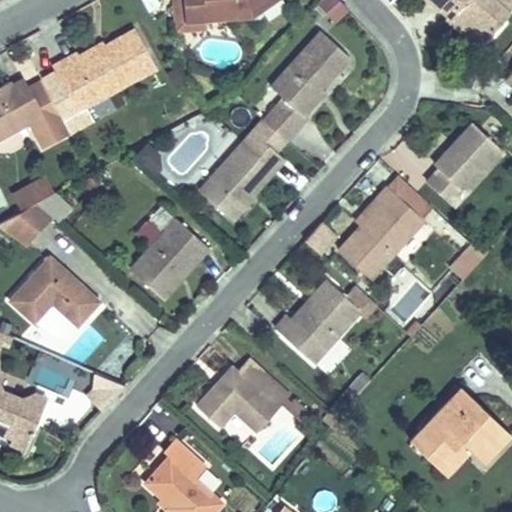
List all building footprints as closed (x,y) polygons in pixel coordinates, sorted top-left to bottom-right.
[(211,34),(208,0),(200,0),(203,42),(233,40),(232,33),(231,33),(211,34)] [(208,0),(211,34),(231,33),(232,33),(279,28),(307,10),(299,0),(208,0)] [(431,4),(427,0),(408,0),(403,6),(416,19),(431,4)] [(511,4),(507,0),(463,0),(453,12),(476,33),(482,26),(511,53),(511,4)] [(352,7),(340,20),(350,29),(362,17),(352,7)] [(362,17),(350,29),(357,37),(370,25),(362,17)] [(511,59),(511,53),(482,26),(474,38),(506,66),(511,59)] [(157,41),(80,82),(81,86),(64,95),(91,148),(108,139),(101,125),(180,83),(157,41)] [(285,134),(310,156),(332,131),(327,126),(374,71),(339,41),(289,99),(304,112),(285,134)] [(0,118),(0,166),(71,129),(51,91),(38,98),(33,89),(11,101),(16,110),(5,116),(0,118)] [(11,101),(0,107),(5,116),(16,110),(11,101)] [(454,206),(482,231),(511,197),(511,157),(499,145),(463,184),(469,190),(454,206)] [(258,159),(215,206),(245,234),(269,208),(273,212),(305,177),(279,154),(267,167),(258,159)] [(67,188),(57,193),(66,209),(76,204),(67,188)] [(363,269),(397,300),(462,228),(423,191),(394,223),(400,228),(386,243),(363,269)] [(33,206),(42,222),(55,215),(66,209),(57,193),(33,206)] [(66,209),(55,215),(70,229),(73,232),(89,219),(78,203),(76,204),(66,209)] [(275,215),(273,212),(269,208),(245,234),(251,240),(275,215)] [(19,234),(48,256),(70,229),(55,215),(42,222),(19,234)] [(185,219),(169,235),(182,247),(198,231),(185,219)] [(322,258),(338,236),(320,222),(303,244),(322,258)] [(400,228),(394,223),(380,238),(386,243),(400,228)] [(145,285),(181,319),(199,300),(192,293),(211,273),(218,279),(232,264),(198,231),(145,285)] [(100,341),(123,316),(71,270),(32,314),(58,335),(73,318),(100,341)] [(192,293),(199,300),(218,279),(211,273),(192,293)] [(511,277),(509,275),(497,288),(508,297),(511,292),(511,277)] [(309,336),(297,348),(337,385),(384,336),(397,321),(379,306),(366,319),(349,303),(331,321),(336,326),(318,344),(314,340),(309,336)] [(0,354),(0,360),(26,372),(36,349),(7,337),(0,354)] [(452,350),(442,361),(447,366),(457,354),(452,350)] [(37,448),(55,457),(78,401),(68,396),(61,397),(52,403),(35,396),(27,379),(10,372),(0,396),(0,427),(18,435),(22,427),(42,436),(38,445),(37,448)] [(43,372),(41,384),(63,388),(65,376),(43,372)] [(124,384),(110,378),(90,400),(101,410),(124,384)] [(302,423),(315,406),(284,378),(273,390),(267,384),(228,426),(256,451),(271,435),(292,455),(313,433),(302,423)] [(326,416),(315,406),(302,423),(313,433),(318,426),(336,443),(344,433),(326,416)] [(511,428),(504,420),(453,473),(480,500),(503,475),(511,483),(511,428)] [(22,427),(18,435),(38,445),(42,436),(22,427)] [(189,511),(242,511),(228,499),(238,488),(202,455),(190,468),(197,474),(174,498),(189,511)]
